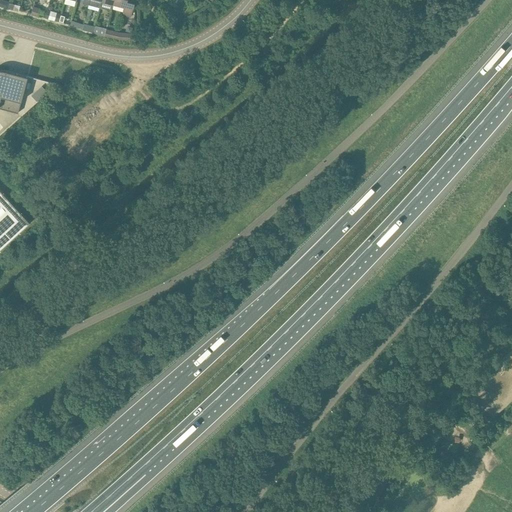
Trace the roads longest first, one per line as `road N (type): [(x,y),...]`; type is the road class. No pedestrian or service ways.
road 1 (motorway): [(511,43),(272,297),(32,511)]
road 2 (unclassified): [(485,0),(262,221),(204,263),(0,371)]
road 3 (motorway): [(91,511),(296,323),(511,86)]
road 4 (unclassified): [(246,511),(511,186)]
road 5 (residential): [(0,26),(116,59),(161,56),(213,36),(253,0)]
